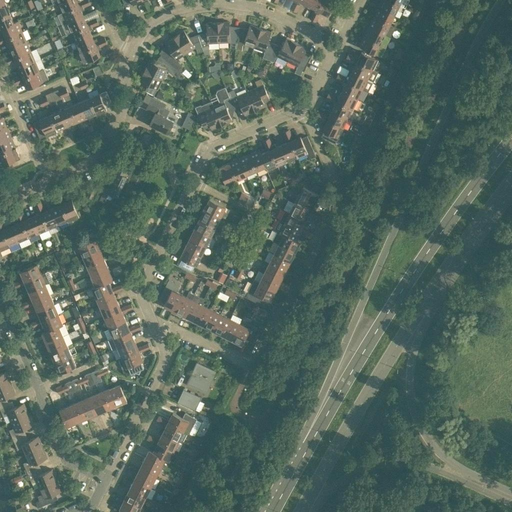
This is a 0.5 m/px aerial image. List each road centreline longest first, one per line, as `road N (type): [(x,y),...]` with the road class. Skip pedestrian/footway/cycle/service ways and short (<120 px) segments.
road 1 (secondary): [(500,0),(307,423),(296,464)]
road 2 (secondary): [(511,137),(413,272),(296,464)]
road 3 (residential): [(303,108),(337,194),(249,365),(179,331),(157,335)]
road 4 (residential): [(157,335),(142,292),(208,153),(303,108)]
road 5 (secondary): [(298,511),(427,297)]
road 6 (secondary): [(511,492),(452,464),(420,426),(410,377),(427,297)]
road 7 (secondary): [(299,511),(342,479),(390,465),(440,471),(511,506)]
road 8 (residential): [(328,46),(276,15),(222,2),(163,15),(128,50)]
road 9 (residential): [(0,305),(64,458),(105,482)]
road 10 (residential): [(128,50),(120,67),(130,89),(125,110),(99,157),(50,179)]
road 11 (residential): [(105,482),(162,365),(157,335)]
road 12 (secondary): [(427,297),(511,181)]
